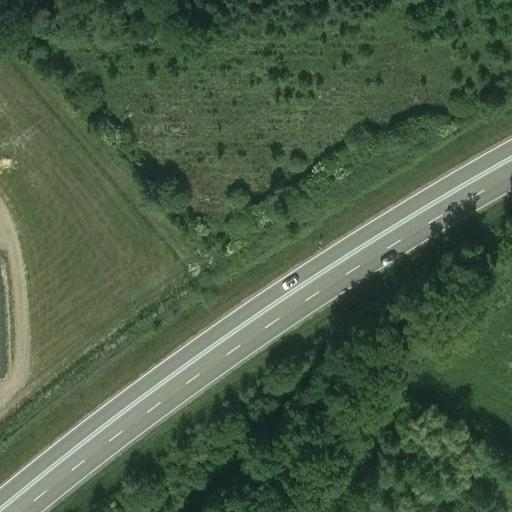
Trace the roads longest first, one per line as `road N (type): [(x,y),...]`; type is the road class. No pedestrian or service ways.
road 1 (trunk): [(511,149),(286,294),(0,510)]
road 2 (trunk): [(32,511),(300,309),(511,177)]
